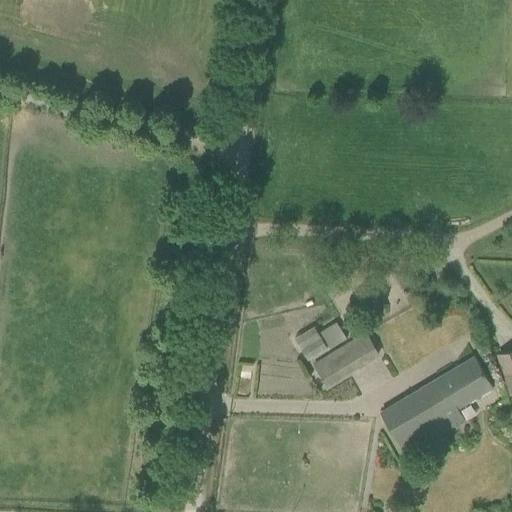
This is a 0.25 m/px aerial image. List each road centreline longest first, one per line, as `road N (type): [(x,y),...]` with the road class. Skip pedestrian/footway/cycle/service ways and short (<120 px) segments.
road 1 (unclassified): [(243,152),(193,511)]
road 2 (unknown): [(232,228),(430,234)]
road 3 (track): [(264,0),(243,152)]
road 4 (unknown): [(430,234),(469,304),(511,337)]
